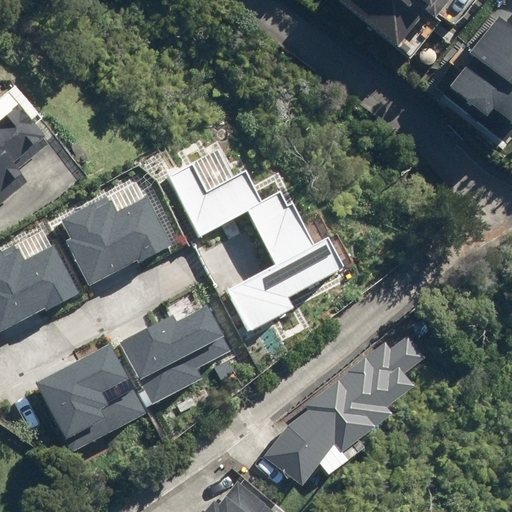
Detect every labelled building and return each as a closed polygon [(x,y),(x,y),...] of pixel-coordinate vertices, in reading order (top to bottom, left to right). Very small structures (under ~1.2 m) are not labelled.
[(338,0),(338,1),(412,60),(460,0),(338,0)] [(474,57),(451,86),(486,116),(492,108),(511,122),(511,26),(497,15),(469,54),(474,57)] [(0,206),(26,182),(13,169),(46,137),(17,107),(0,123),(0,206)] [(91,376),(83,372),(85,370),(87,364),(90,358),(92,351),(104,354),(106,327),(97,326),(98,319),(98,313),(98,306),(98,300),(97,293),(108,291),(93,253),(87,256),(84,250),(81,244),(78,239),(74,233),(70,228),(66,223),(5,250),(9,257),(11,261),(13,265),(14,269),(16,272),(17,276),(18,280),(19,284),(20,288),(21,292),(21,296),(22,300),(15,301),(13,325),(21,326),(21,329),(20,333),(19,337),(18,341),(17,345),(16,348),(14,352),(13,356),(11,360),(9,363),(7,367),(5,370),(3,374),(0,377),(0,396),(39,424),(44,420),(49,416),(54,411),(59,407),(63,402),(68,397),(72,392),(80,396),(91,376)] [(303,487),(319,466),(330,478),(365,448),(360,441),(390,416),(386,410),(411,389),(402,377),(423,359),(407,339),(390,354),(383,345),(286,426),(288,429),(265,457),(303,487)] [(204,511),(273,511),(240,482),(217,508),(212,503),(204,511)]
